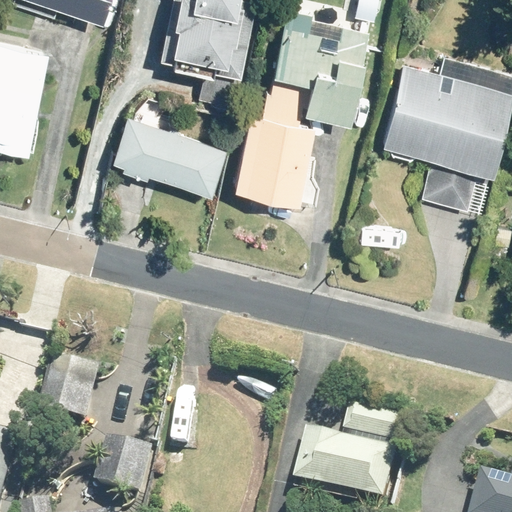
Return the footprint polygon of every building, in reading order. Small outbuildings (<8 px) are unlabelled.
[(161,0),(151,44),(160,45),(158,51),(206,63),(208,56),(235,63),(249,0),(161,0)] [(351,0),(350,7),(369,11),(371,0),(351,0)] [(296,96),(299,97),(341,108),(349,80),(353,81),(357,68),(352,67),(365,23),(283,2),(280,14),(277,14),(265,60),(303,70),(301,78),(296,96)] [(44,46),(0,35),(0,135),(22,141),(44,46)] [(511,69),(511,66),(441,48),(437,64),(399,54),(376,132),(430,147),(418,191),(463,203),(475,160),(487,163),(511,69)] [(301,78),(271,70),(267,81),(262,81),(256,103),(245,100),(226,173),(292,190),(310,118),(294,114),(299,97),(296,96),(301,78)] [(163,118),(121,103),(106,147),(116,150),(114,154),(139,163),(141,159),(204,182),(219,138),(173,121),(174,117),(164,114),(163,118)] [(491,236),(504,239),(505,240),(508,224),(494,221),(491,236)] [(504,239),(491,236),(489,236),(486,256),(500,260),(504,239)] [(52,368),(46,404),(91,413),(97,375),(52,368)] [(176,391),(171,442),(199,444),(203,393),(176,391)] [(311,421),(299,474),(391,495),(409,412),(354,399),(347,430),(311,421)] [(0,511),(1,511),(23,427),(0,421),(0,511)] [(112,429),(100,476),(144,487),(156,440),(112,429)] [(511,511),(511,469),(488,464),(477,510),(482,511),(511,511)] [(120,511),(119,503),(75,511),(56,511),(53,493),(25,499),(27,511),(120,511)]
